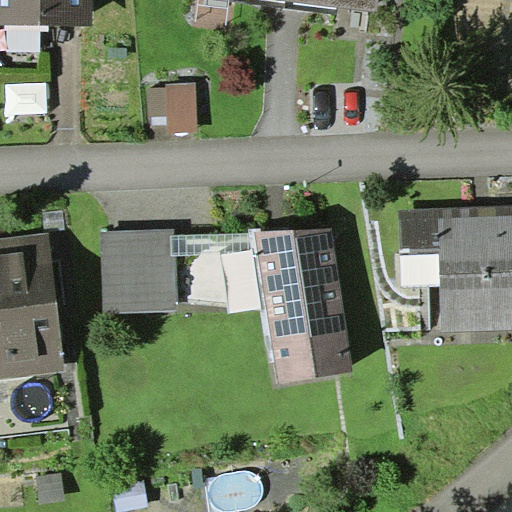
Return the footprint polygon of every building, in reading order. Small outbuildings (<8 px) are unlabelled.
[(0,0),(0,24),(91,27),(91,0),(0,0)] [(284,0),(376,11),(377,0),(284,0)] [(166,87),(147,88),(148,126),(169,126),(169,132),(196,131),(195,83),(166,84),(166,87)] [(511,205),(399,209),(402,286),(443,285),(444,330),(511,327),(511,205)] [(175,228),(101,231),(103,313),(178,310),(176,255),(171,255),(171,235),(175,235),(175,228)] [(334,228),(254,231),(258,251),(279,381),(353,371),(334,228)] [(176,255),(258,251),(254,231),(175,235),(171,235),(171,255),(176,255)] [(0,379),(66,371),(49,233),(0,238),(0,379)]
